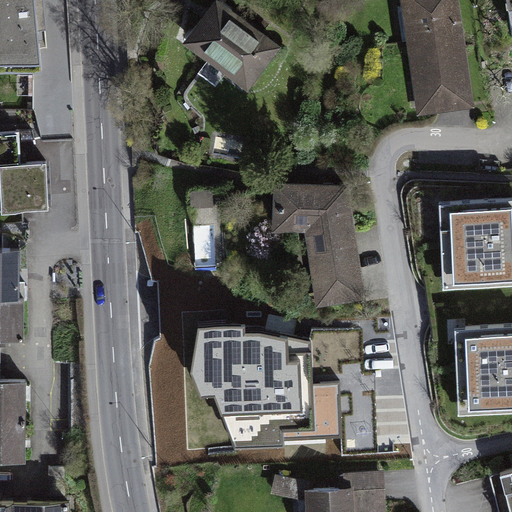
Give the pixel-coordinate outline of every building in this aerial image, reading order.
[(0,0),(0,16),(32,15),(31,0),(0,0)] [(408,0),(414,107),(466,104),(460,0),(408,0)] [(253,90),(282,49),(214,1),(185,41),(253,90)] [(0,207),(48,207),(44,166),(20,167),(19,132),(0,132),(0,207)] [(320,300),(362,294),(344,189),(279,182),(277,222),(308,224),(320,300)] [(444,290),(511,286),(511,201),(439,205),(444,290)] [(0,338),(22,338),(21,249),(0,249),(0,338)] [(459,416),(511,413),(511,328),(455,331),(459,416)] [(359,331),(314,333),(309,345),(256,333),(201,333),(196,373),(203,395),(215,394),(237,447),(282,446),(282,438),(344,435),(346,453),(374,450),(374,376),(362,377),(359,331)] [(26,393),(26,381),(0,380),(0,465),(25,465),(25,443),(26,393)] [(511,511),(511,463),(500,467),(511,511)] [(354,511),(353,480),(301,483),(302,511),(354,511)] [(66,511),(67,494),(2,495),(1,511),(66,511)]
